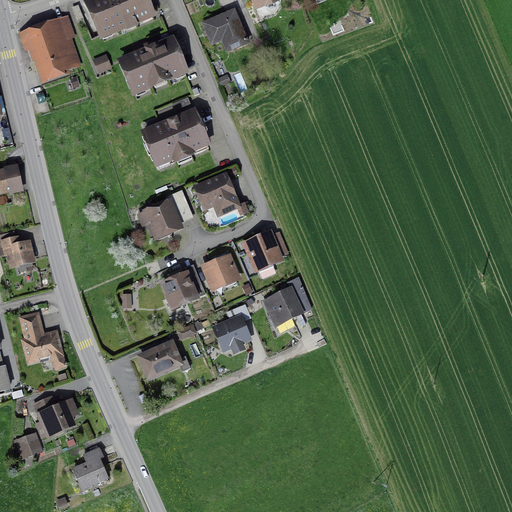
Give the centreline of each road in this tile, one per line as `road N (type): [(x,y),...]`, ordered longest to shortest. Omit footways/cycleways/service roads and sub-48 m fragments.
road 1 (unclassified): [(174,0),(263,216),(160,266)]
road 2 (tertiary): [(67,292),(4,38)]
road 3 (tertiary): [(158,511),(67,292)]
